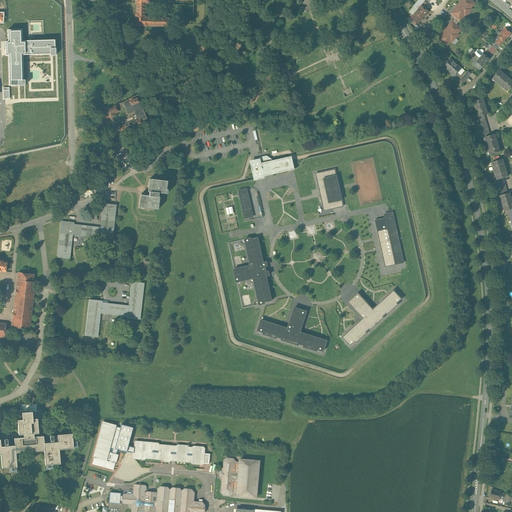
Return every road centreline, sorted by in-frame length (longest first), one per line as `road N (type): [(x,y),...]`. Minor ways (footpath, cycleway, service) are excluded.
road 1 (secondary): [(474,511),(491,348),(482,230),(446,111),(385,0)]
road 2 (track): [(259,0),(274,83),(186,122),(161,147)]
road 3 (residential): [(70,55),(148,66),(186,62),(264,25)]
road 4 (residential): [(0,401),(24,387),(37,360),(47,278),(38,220)]
road 5 (residential): [(70,55),(72,205)]
